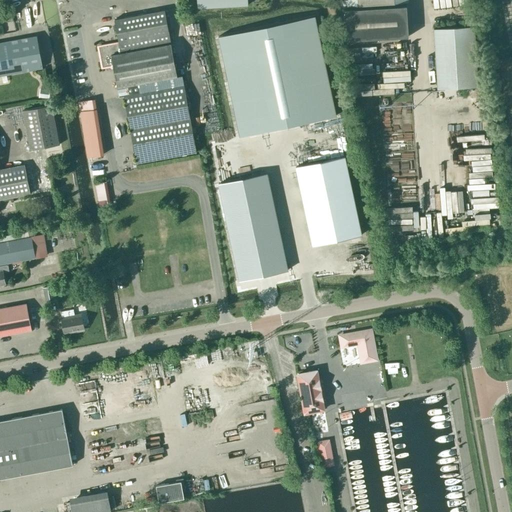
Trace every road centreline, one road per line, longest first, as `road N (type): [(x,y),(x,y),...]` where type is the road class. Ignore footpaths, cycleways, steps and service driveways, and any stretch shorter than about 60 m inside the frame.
road 1 (unclassified): [(0,373),(438,292),(458,299),(467,316),(480,392)]
road 2 (unclassified): [(480,392),(505,511)]
